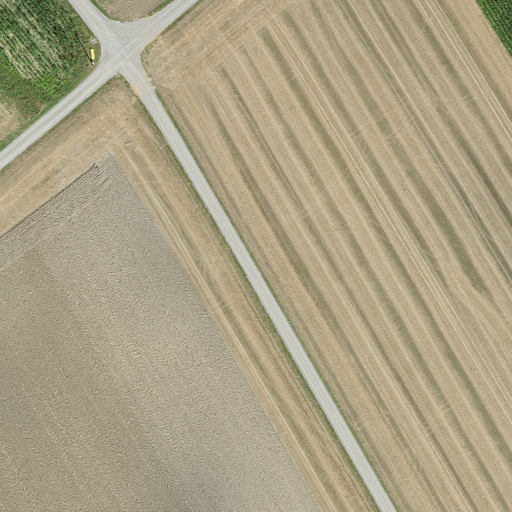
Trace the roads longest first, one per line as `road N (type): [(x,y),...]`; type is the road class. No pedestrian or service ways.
road 1 (track): [(120,47),(388,511)]
road 2 (track): [(120,47),(0,152)]
